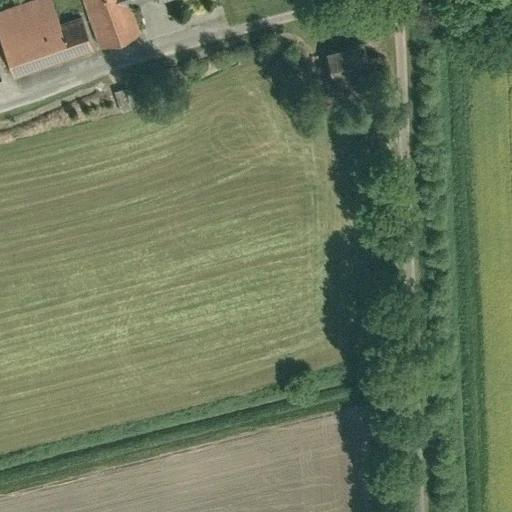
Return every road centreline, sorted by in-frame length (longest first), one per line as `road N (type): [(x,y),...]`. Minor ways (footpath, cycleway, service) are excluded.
road 1 (residential): [(386,0),(398,37),(422,511)]
road 2 (residential): [(0,109),(144,55),(352,0)]
